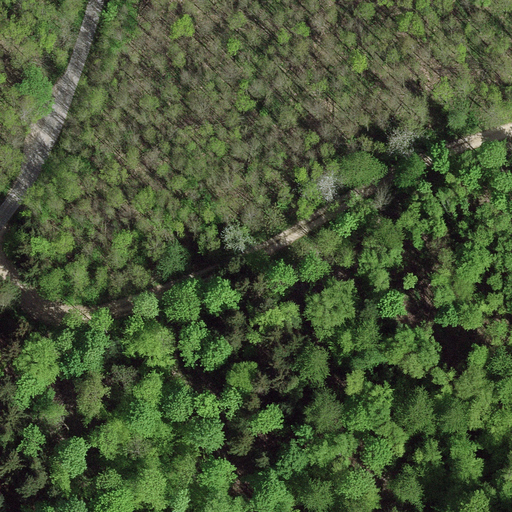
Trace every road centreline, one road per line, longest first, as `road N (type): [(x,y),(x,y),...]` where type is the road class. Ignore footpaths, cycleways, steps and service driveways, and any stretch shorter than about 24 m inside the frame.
road 1 (track): [(511,129),(438,151),(241,260),(109,311),(63,314),(0,275)]
road 2 (unclassified): [(0,224),(46,145),(98,0)]
